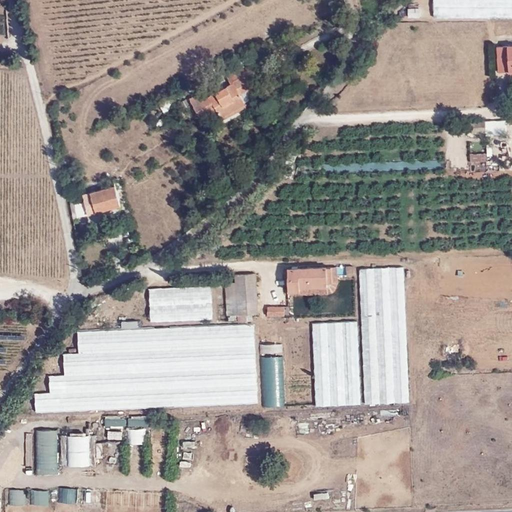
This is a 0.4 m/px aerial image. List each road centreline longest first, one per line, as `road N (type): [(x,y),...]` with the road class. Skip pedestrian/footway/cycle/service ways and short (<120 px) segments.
road 1 (residential): [(352,0),(353,44),(260,177),(193,235),(79,294)]
road 2 (unknown): [(312,109),(320,120),(511,111)]
road 3 (residential): [(0,404),(79,294)]
